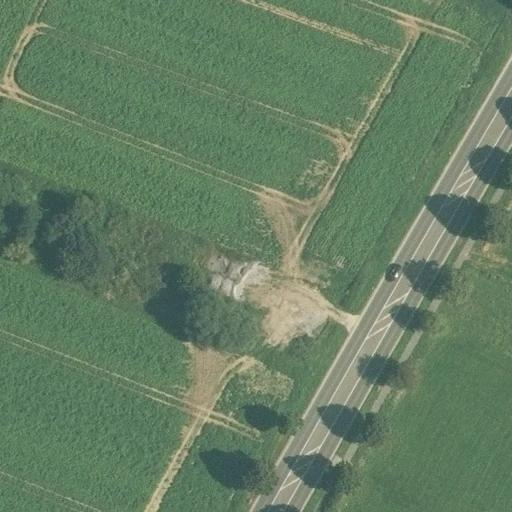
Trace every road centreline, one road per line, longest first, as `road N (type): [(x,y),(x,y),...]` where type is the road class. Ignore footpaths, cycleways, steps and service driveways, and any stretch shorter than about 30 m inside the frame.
road 1 (primary): [(511,71),(258,511)]
road 2 (primary): [(292,511),(511,132)]
